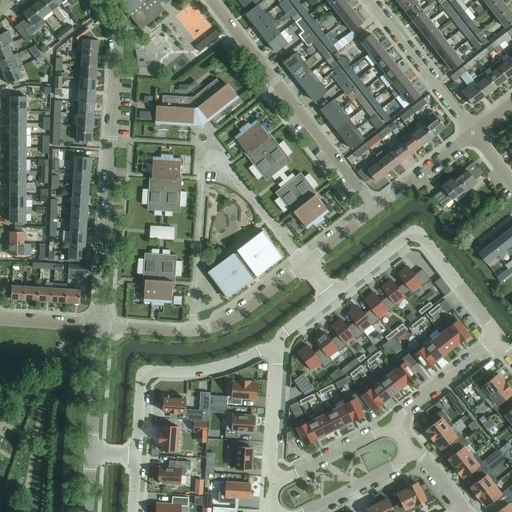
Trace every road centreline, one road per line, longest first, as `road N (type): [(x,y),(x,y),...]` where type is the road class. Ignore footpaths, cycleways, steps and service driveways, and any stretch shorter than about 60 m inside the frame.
road 1 (unclassified): [(98,324),(117,39),(98,0)]
road 2 (residential): [(192,330),(205,159),(223,160),(304,262)]
road 3 (residential): [(374,208),(211,0)]
road 4 (residential): [(331,296),(413,234),(496,335)]
road 5 (residential): [(135,456),(140,378),(230,361),(278,337)]
road 6 (residential): [(367,0),(472,133)]
road 7 (residential): [(278,337),(275,479)]
road 8 (residential): [(496,335),(392,427)]
road 9 (residential): [(192,330),(237,314),(304,262)]
road 10 (unclassified): [(90,453),(98,324)]
road 11 (residential): [(392,427),(275,479)]
road 12 (residential): [(301,511),(390,468),(410,449)]
road 13 (residential): [(374,208),(472,133)]
